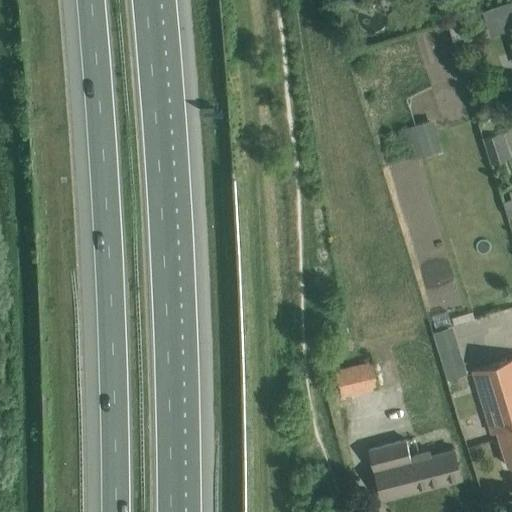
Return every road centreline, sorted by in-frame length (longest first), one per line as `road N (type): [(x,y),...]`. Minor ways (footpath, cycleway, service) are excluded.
road 1 (track): [(276,0),(310,361),(339,511)]
road 2 (motorway): [(169,511),(163,196),(148,0)]
road 3 (motorway): [(93,0),(107,197),(113,511)]
